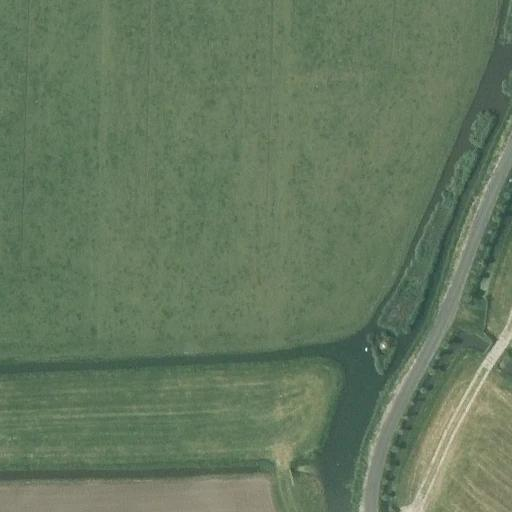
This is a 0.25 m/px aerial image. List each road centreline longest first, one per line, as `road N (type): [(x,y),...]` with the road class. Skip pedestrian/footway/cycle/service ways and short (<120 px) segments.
road 1 (unclassified): [(372,511),(383,439),(449,314),(511,159)]
road 2 (track): [(511,325),(454,418),(415,511)]
